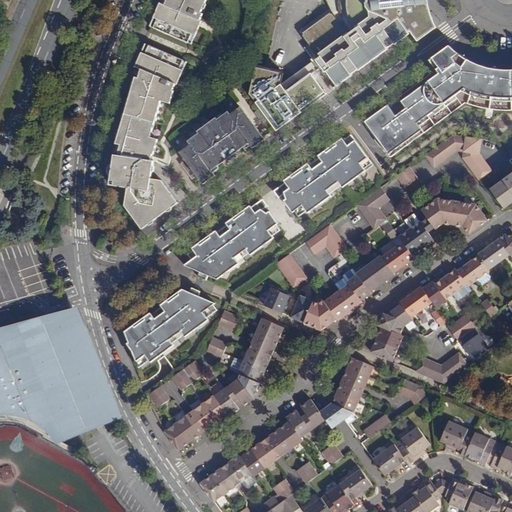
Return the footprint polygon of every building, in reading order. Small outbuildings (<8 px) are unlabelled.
[(166,0),(165,3),(160,1),(153,15),(158,17),(154,26),(188,42),(192,32),(196,34),(202,19),(200,19),(203,12),(201,11),(205,0),(166,0)] [(326,0),(327,2),(326,3),(332,13),(325,44),(315,51),(317,53),(309,58),(312,61),(307,63),(306,70),(311,72),(310,73),(302,79),(286,91),(280,83),(255,102),(259,107),(267,118),(275,129),(300,110),(299,109),(311,100),(312,102),(325,92),(314,78),(316,76),(325,77),(326,79),(330,76),(337,85),(351,75),(350,74),(357,69),(358,70),(387,48),(386,47),(393,43),(393,44),(410,31),(427,19),(426,17),(426,14),(425,12),(424,10),(424,8),(423,6),(423,4),(422,2),(418,3),(417,0),(326,0)] [(417,0),(418,3),(422,2),(423,4),(423,6),(424,8),(424,10),(425,12),(426,14),(426,17),(427,19),(429,17),(426,7),(424,0),(417,0)] [(427,19),(410,31),(415,37),(418,40),(436,27),(434,23),(431,16),(429,17),(427,19)] [(135,75),(134,80),(136,82),(135,86),(132,86),(128,99),(130,102),(126,118),(123,118),(119,131),(121,134),(120,138),(117,138),(116,142),(120,143),(117,154),(114,153),(110,183),(128,186),(125,204),(141,227),(177,202),(161,179),(151,177),(154,160),(151,159),(152,153),(153,153),(158,138),(151,136),(162,100),(170,102),(175,89),(173,89),(175,82),(178,83),(184,69),(180,67),(184,58),(149,44),(145,52),(142,51),(135,66),(141,68),(138,76),(135,75)] [(435,69),(441,65),(445,62),(458,53),(456,52),(453,49),(449,45),(428,60),(432,65),(435,69)] [(443,67),(441,65),(435,69),(438,73),(400,101),(405,108),(395,115),(387,105),(363,122),(387,154),(421,129),(419,126),(416,123),(428,114),(432,111),(443,103),(454,95),(456,99),(461,105),(464,103),(477,108),(486,109),(502,111),(511,110),(511,70),(509,70),(498,70),(497,74),(490,73),(491,69),(476,64),(467,60),(458,53),(445,62),(446,64),(443,67)] [(443,103),(446,107),(456,99),(454,95),(443,103)] [(435,115),(446,107),(443,103),(432,111),(435,115)] [(211,169),(217,164),(226,158),(228,156),(225,152),(228,150),(231,154),(234,152),(243,145),(249,141),(251,143),(251,144),(252,143),(263,135),(241,106),(230,114),(228,111),(224,114),(217,119),(215,116),(209,120),(203,125),(197,130),(199,132),(193,137),(184,144),(186,146),(180,151),(185,157),(179,161),(191,177),(196,173),(201,180),(213,172),(211,169)] [(267,118),(259,107),(254,110),(262,121),(267,118)] [(430,118),(428,114),(416,123),(419,126),(430,118)] [(424,133),(421,129),(387,154),(390,158),(424,133)] [(354,139),(351,134),(344,139),(347,144),(354,139)] [(456,150),(462,152),(464,136),(452,134),(424,155),(433,167),(456,150)] [(265,138),(263,135),(252,143),(254,146),(265,138)] [(479,138),(464,136),(462,152),(461,159),(478,181),(490,172),(477,155),(479,138)] [(366,170),(373,165),(354,139),(347,144),(344,139),(343,139),(339,141),(340,143),(336,146),(332,144),(329,146),(331,149),(330,150),(326,149),(318,155),(319,157),(322,161),(312,169),(309,165),(307,163),(295,171),(297,174),(296,175),(292,173),(284,180),(285,181),(289,187),(282,191),(285,202),(292,212),(301,205),(307,213),(330,195),(329,193),(326,189),(337,180),(340,185),(342,187),(366,170)] [(231,154),(228,150),(225,152),(228,156),(226,158),(229,162),(237,156),(234,152),(231,154)] [(322,161),(319,157),(309,165),(312,169),(322,161)] [(395,176),(404,188),(416,179),(407,167),(395,176)] [(215,175),(213,172),(201,180),(203,183),(215,175)] [(511,184),(511,180),(508,175),(489,189),(503,207),(511,200),(511,184)] [(340,185),(337,180),(326,189),(329,193),(340,185)] [(289,187),(285,181),(279,186),(282,191),(289,187)] [(371,201),(376,208),(388,199),(379,187),(355,204),(360,210),(371,201)] [(435,197),(419,209),(424,216),(432,227),(434,229),(442,222),(448,223),(449,216),(456,217),(455,224),(462,225),(467,234),(486,220),(473,204),(435,197)] [(384,218),(376,208),(371,201),(360,210),(371,227),(377,223),(384,218)] [(261,208),(257,202),(251,206),(255,212),(260,208),(261,208)] [(216,231),(215,230),(206,236),(207,239),(206,240),(204,237),(191,246),(193,248),(197,254),(190,258),(183,263),(184,264),(198,270),(207,274),(216,278),(238,262),(237,260),(234,255),(244,247),(248,252),(249,254),(273,237),(268,229),(278,222),(270,212),(261,208),(260,208),(255,212),(251,206),(250,204),(241,211),(241,215),(239,216),(238,213),(226,222),(227,224),(230,228),(219,235),(216,231)] [(401,242),(411,255),(431,240),(426,232),(418,221),(416,222),(411,215),(402,222),(392,229),(401,242)] [(432,227),(424,216),(421,218),(418,221),(426,232),(429,229),(432,227)] [(456,217),(449,216),(448,223),(455,224),(456,217)] [(392,229),(384,218),(377,223),(395,247),(401,242),(392,229)] [(230,228),(227,224),(216,231),(219,235),(230,228)] [(325,244),(333,255),(339,251),(345,247),(332,230),(328,224),(304,241),(312,253),(325,244)] [(499,240),(509,255),(511,258),(511,236),(505,235),(499,240)] [(488,270),(509,255),(499,240),(477,255),(478,257),(488,270)] [(413,258),(411,255),(401,242),(395,247),(381,257),(392,273),(413,258)] [(248,252),(244,247),(234,255),(237,260),(248,252)] [(197,254),(193,248),(186,253),(190,258),(197,254)] [(287,253),(275,261),(292,285),(304,275),(287,253)] [(393,274),(392,273),(381,257),(379,255),(369,262),(383,281),(393,274)] [(457,272),(468,287),(475,282),(479,288),(493,278),(488,270),(478,257),(457,272)] [(383,281),(369,262),(367,264),(364,266),(377,285),(378,285),(381,283),(383,281)] [(355,272),(351,268),(341,275),(342,277),(359,300),(370,293),(369,291),(378,285),(377,285),(364,266),(355,272)] [(207,274),(198,270),(196,275),(205,279),(207,274)] [(468,287),(457,272),(455,270),(434,285),(445,300),(451,295),(456,302),(471,291),(468,287)] [(359,300),(342,277),(332,283),(337,290),(350,308),(351,309),(361,302),(359,300)] [(445,300),(434,285),(432,282),(421,290),(431,302),(435,309),(446,301),(445,300)] [(200,291),(191,286),(189,291),(198,295),(200,291)] [(262,304),(280,312),(287,294),(270,286),(262,304)] [(182,288),(179,290),(172,295),(174,299),(171,300),(169,298),(160,304),(161,306),(164,310),(154,318),(151,314),(149,312),(138,321),(140,324),(138,325),(135,323),(124,331),(127,339),(131,345),(133,348),(131,350),(136,361),(144,354),(150,362),(172,345),(171,343),(168,339),(179,331),(183,335),(184,337),(208,319),(202,312),(215,302),(198,295),(189,291),(182,288)] [(421,290),(420,288),(414,292),(425,307),(431,302),(421,290)] [(350,308),(337,290),(334,292),(332,294),(345,313),(348,311),(351,309),(350,308)] [(391,311),(389,316),(395,318),(394,321),(403,325),(411,319),(410,318),(425,307),(414,292),(399,303),(401,305),(391,311)] [(311,300),(298,294),(289,316),(319,329),(335,317),(337,320),(345,313),(332,294),(323,300),(321,299),(316,302),(311,300)] [(489,317),(495,313),(487,301),(481,305),(489,317)] [(164,310),(161,306),(151,314),(154,318),(164,310)] [(75,308),(0,327),(0,349),(6,348),(6,347),(17,342),(14,336),(72,312),(114,417),(57,440),(51,437),(27,425),(21,423),(14,421),(6,420),(0,420),(0,423),(11,423),(23,426),(45,438),(44,440),(72,454),(75,450),(63,443),(120,420),(75,308)] [(445,322),(437,310),(430,315),(439,327),(445,322)] [(218,324),(226,328),(232,315),(224,311),(218,324)] [(0,420),(6,420),(14,421),(21,423),(27,425),(51,437),(57,440),(114,417),(72,312),(14,336),(17,342),(6,347),(6,348),(0,349),(0,420)] [(389,316),(384,314),(379,326),(382,327),(400,335),(403,325),(394,321),(395,318),(389,316)] [(232,315),(226,328),(234,331),(237,322),(239,318),(232,315)] [(460,320),(469,332),(474,328),(465,316),(460,320)] [(263,319),(258,331),(277,340),(278,340),(281,333),(280,333),(282,328),(263,319)] [(456,341),(469,332),(460,320),(447,329),(456,341)] [(505,339),(511,333),(511,325),(501,333),(505,339)] [(372,352),(393,362),(403,336),(400,335),(382,327),(372,352)] [(183,335),(179,331),(168,339),(171,343),(183,335)] [(277,340),(258,331),(252,344),(273,353),(276,346),(274,345),(277,340)] [(474,361),(489,350),(478,335),(463,346),(474,361)] [(207,351),(214,355),(220,342),(212,338),(207,351)] [(220,342),(214,355),(222,358),(224,354),(228,345),(220,342)] [(252,344),(251,347),(261,351),(272,356),(273,353),(252,344)] [(261,351),(251,347),(249,350),(270,359),(272,356),(261,351)] [(249,350),(244,362),(265,372),(265,371),(263,370),(265,366),(267,366),(270,359),(249,350)] [(443,384),(467,366),(458,354),(441,367),(422,358),(416,372),(443,384)] [(348,368),(370,378),(374,367),(353,358),(348,368)] [(262,378),(265,372),(244,362),(239,374),(241,375),(260,384),(261,382),(259,381),(260,377),(262,378)] [(189,376),(200,368),(197,364),(192,363),(184,370),(189,376)] [(189,376),(193,382),(201,377),(204,374),(200,368),(189,376)] [(365,387),(370,378),(348,368),(344,378),(355,383),(364,387),(365,388),(365,387)] [(173,378),(177,384),(189,376),(184,370),(173,378)] [(253,397),(260,384),(241,375),(240,380),(253,397)] [(189,376),(177,384),(182,391),(189,385),(193,382),(189,376)] [(342,383),(352,388),(355,383),(344,378),(343,381),(342,383)] [(253,397),(240,380),(230,387),(238,399),(242,404),(244,406),(250,403),(249,401),(252,398),(253,397)] [(403,395),(409,383),(402,380),(396,392),(403,395)] [(363,393),(352,388),(342,383),(337,394),(358,403),(363,393)] [(355,383),(352,388),(363,393),(364,390),(365,388),(364,387),(355,383)] [(416,386),(409,383),(403,395),(411,398),(416,386)] [(419,387),(416,386),(411,398),(415,404),(426,396),(419,387)] [(154,401),(165,393),(161,387),(150,395),(154,401)] [(234,397),(236,400),(238,399),(230,387),(227,388),(234,397)] [(226,390),(234,402),(236,400),(234,397),(227,388),(225,390),(226,390)] [(225,390),(215,397),(226,413),(227,415),(229,417),(231,416),(230,414),(233,411),(235,413),(240,410),(237,407),(234,402),(226,390),(225,390)] [(170,399),(165,393),(154,401),(159,408),(162,405),(170,399)] [(337,394),(333,404),(353,413),(354,413),(358,403),(337,394)] [(203,404),(215,421),(217,423),(222,418),(221,416),(226,413),(215,397),(214,396),(203,404)] [(236,400),(234,402),(237,407),(240,405),(242,404),(238,399),(236,400)] [(307,415),(305,417),(314,429),(325,420),(320,413),(311,400),(302,407),(303,410),(307,415)] [(215,421),(203,404),(192,412),(199,422),(206,431),(212,426),(211,424),(215,421)] [(344,420),(333,404),(320,413),(325,420),(332,429),(338,424),(344,420)] [(353,413),(333,404),(344,420),(352,414),(353,413)] [(289,422),(301,438),(314,429),(305,417),(302,419),(298,413),(297,411),(287,418),(289,422)] [(187,416),(194,425),(199,422),(192,412),(190,414),(187,416)] [(344,420),(348,425),(356,419),(352,414),(344,420)] [(176,424),(189,443),(191,442),(189,440),(193,437),(194,439),(201,434),(194,425),(187,416),(176,424)] [(386,416),(375,424),(380,430),(391,422),(386,416)] [(464,456),(471,438),(465,435),(467,428),(447,420),(438,441),(445,444),(453,447),(451,451),(464,456)] [(199,422),(194,425),(201,434),(203,432),(206,431),(199,422)] [(279,430),(280,432),(292,448),(303,441),(301,438),(289,422),(288,423),(289,425),(286,428),(284,426),(279,430)] [(189,443),(176,424),(166,431),(180,450),(181,450),(179,447),(182,445),(184,447),(189,443)] [(380,430),(375,424),(364,431),(369,438),(380,430)] [(398,449),(406,460),(409,465),(419,457),(417,454),(424,449),(430,445),(417,427),(400,439),(405,445),(398,449)] [(292,448),(280,432),(276,435),(274,433),(268,438),(282,456),(292,448)] [(471,438),(464,456),(471,459),(472,456),(486,462),(487,459),(491,450),(493,447),(486,444),(488,439),(474,432),(471,438)] [(265,440),(279,459),(282,456),(268,438),(265,440)] [(276,461),(279,459),(265,440),(262,442),(276,461)] [(252,450),(265,468),(276,461),(262,442),(256,447),(257,449),(254,451),(253,449),(252,450)] [(322,452),(327,459),(339,451),(333,444),(322,452)] [(400,465),(406,460),(398,449),(394,444),(373,459),(384,476),(394,469),(393,467),(398,463),(400,465)] [(511,448),(506,446),(504,452),(497,449),(496,452),(492,462),(490,465),(504,470),(503,473),(511,477),(511,473),(511,448)] [(265,468),(252,450),(246,454),(247,456),(244,459),(242,457),(241,458),(253,474),(254,476),(265,468)] [(496,452),(491,450),(487,459),(492,462),(496,452)] [(339,451),(327,459),(332,466),(343,457),(339,451)] [(486,462),(472,456),(471,459),(484,465),(486,462)] [(253,474),(241,458),(236,461),(234,459),(228,464),(242,482),(253,474)] [(297,470),(302,477),(313,469),(309,462),(297,470)] [(225,466),(238,485),(239,484),(242,482),(228,464),(226,466),(225,466)] [(504,470),(490,465),(489,467),(503,473),(504,470)] [(236,487),(238,485),(225,466),(222,468),(236,487)] [(212,476),(225,494),(236,487),(222,468),(216,473),(217,475),(214,477),(212,476)] [(372,485),(360,468),(339,484),(351,500),(357,496),(355,494),(362,490),(363,491),(372,485)] [(318,475),(313,469),(302,477),(307,483),(318,475)] [(225,494),(212,476),(205,481),(207,482),(203,485),(202,483),(200,484),(214,502),(225,494)] [(464,483),(451,478),(449,480),(463,486),(464,483)] [(274,488),(278,494),(290,486),(285,479),(274,488)] [(442,492),(441,479),(433,485),(439,494),(442,492)] [(431,482),(429,480),(417,488),(419,491),(431,482)] [(444,493),(442,496),(449,499),(447,504),(461,511),(464,505),(468,496),(472,487),(464,483),(463,486),(449,480),(449,482),(444,493)] [(413,496),(424,511),(428,511),(438,505),(435,500),(440,496),(439,494),(433,485),(431,482),(419,491),(417,488),(411,493),(413,496)] [(330,498),(324,502),(331,511),(338,511),(346,507),(348,509),(354,504),(351,500),(339,484),(326,493),(330,498)] [(284,501),(285,501),(291,496),(295,493),(290,486),(278,494),(284,501)] [(363,491),(362,490),(355,494),(357,496),(358,498),(364,493),(363,491)] [(496,511),(500,505),(502,500),(490,495),(488,498),(481,495),(474,492),(471,498),(467,507),(465,511),(496,511)] [(263,505),(267,511),(269,511),(280,504),(275,496),(263,505)] [(291,496),(285,501),(293,511),(294,511),(301,508),(291,496)] [(424,511),(413,496),(406,500),(400,505),(398,502),(387,510),(388,511),(424,511)] [(331,511),(324,502),(321,497),(304,510),(305,511),(331,511)] [(293,511),(285,501),(284,501),(280,504),(269,511),(283,511),(284,511),(293,511)]
